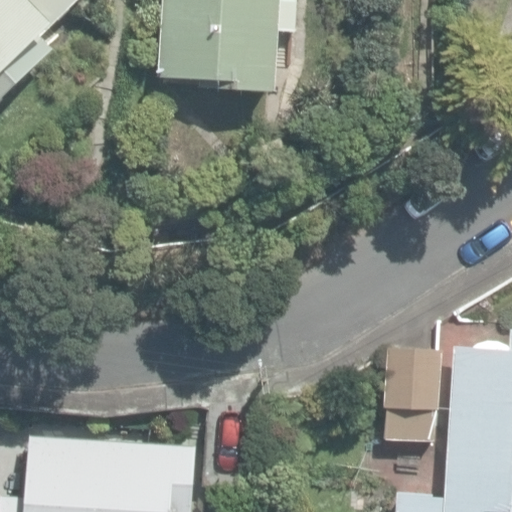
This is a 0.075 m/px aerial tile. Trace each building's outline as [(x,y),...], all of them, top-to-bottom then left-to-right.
[(0,0),(0,99),(54,48),(44,37),(82,0),(0,0)] [(165,83),(276,90),(279,29),(296,31),(297,0),(165,0),(160,77),(166,77),(165,83)] [(511,511),(511,328),(511,349),(456,346),(446,497),(436,497),(437,488),(404,485),(403,493),(400,493),(398,511),(511,511)] [(388,437),(436,440),(443,349),(390,345),(390,347),(386,405),(391,405),(388,437)] [(2,511),(192,511),(197,446),(31,435),(27,496),(3,495),(2,511)]
